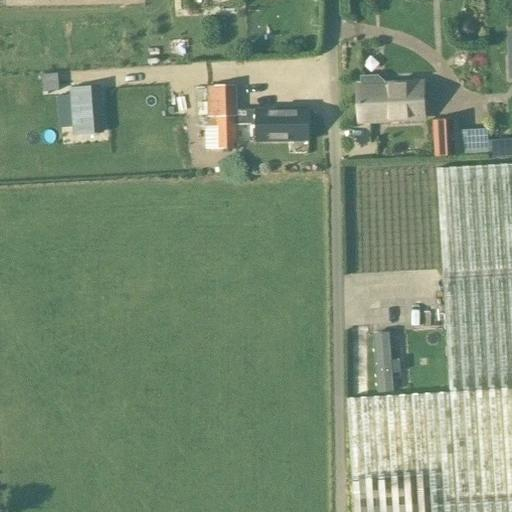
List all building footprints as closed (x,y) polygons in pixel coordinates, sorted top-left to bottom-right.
[(42,90),(43,90),(59,89),(58,72),(41,74),(42,90)] [(360,120),(425,117),(423,84),(359,87),(360,120)] [(102,132),(99,85),(70,87),(73,134),(102,132)] [(310,141),(309,109),(236,110),(236,85),(209,86),(211,149),(237,149),(237,125),(256,124),(257,142),(310,141)] [(434,120),(436,156),(460,155),(458,119),(434,120)] [(354,511),(511,511),(511,163),(437,168),(443,270),(450,392),(347,399),(354,511)] [(393,335),(376,335),(379,393),(396,392),(395,374),(405,373),(404,360),(395,360),(393,335)] [(354,339),(355,394),(371,393),(370,339),(354,339)]
